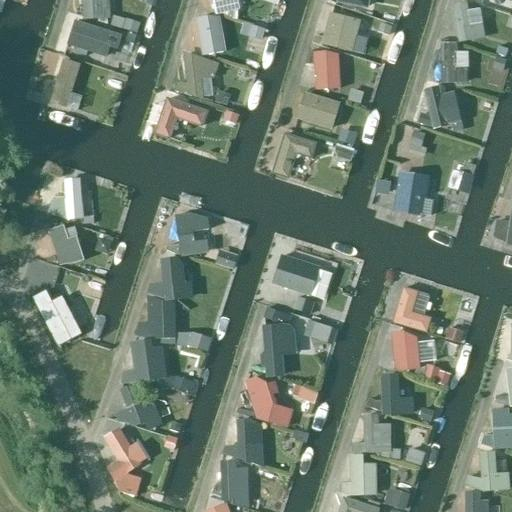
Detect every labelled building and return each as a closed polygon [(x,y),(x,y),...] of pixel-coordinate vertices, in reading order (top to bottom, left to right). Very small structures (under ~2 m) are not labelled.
[(81,0),(83,22),(110,20),(108,0),(81,0)] [(235,0),(210,0),(214,16),(238,10),(235,0)] [(336,0),(336,4),(367,10),(368,0),(336,0)] [(450,5),(457,44),(484,39),(482,23),(470,25),(466,3),(450,5)] [(359,21),(328,14),(320,45),(351,53),(359,21)] [(219,17),(194,20),(201,57),(225,53),(219,18),(219,17)] [(82,26),(70,26),(70,57),(93,56),(93,33),(82,33),(82,26)] [(439,44),(440,85),(467,84),(467,68),(455,69),(454,53),(456,53),(456,44),(439,44)] [(314,91),(339,89),(337,67),(340,67),(339,56),(324,52),(325,53),(312,54),(307,53),(303,66),(314,66),(314,91)] [(175,85),(173,93),(202,100),(200,80),(213,79),(218,65),(182,54),(185,84),(175,85)] [(79,66),(62,60),(49,104),(66,109),(79,66)] [(438,87),(422,91),(432,130),(461,123),(454,94),(441,97),(438,87)] [(294,120),(331,131),(339,105),(302,93),(294,120)] [(201,128),(207,112),(165,98),(153,136),(169,141),(176,119),(201,128)] [(282,134),(270,175),(288,180),(295,156),(311,161),(316,144),(282,134)] [(428,177),(398,172),(392,214),(419,218),(422,197),(425,197),(428,177)] [(51,201),(46,215),(66,221),(82,220),(79,180),(62,181),(64,200),(51,201)] [(511,205),(510,206),(508,223),(494,221),(491,238),(505,245),(511,246),(511,205)] [(190,214),(174,217),(180,259),(208,255),(206,241),(193,243),(192,232),(208,230),(207,219),(190,214)] [(63,227),(47,232),(58,268),(71,266),(83,262),(76,238),(67,241),(63,227)] [(272,299),(300,306),(307,279),(293,275),(298,254),(283,251),(272,299)] [(159,260),(161,283),(149,285),(147,292),(146,296),(164,302),(193,300),(191,284),(184,284),(182,266),(177,258),(159,260)] [(45,269),(34,276),(55,308),(65,301),(45,269)] [(417,293),(402,288),(391,324),(426,335),(430,320),(411,314),(417,293)] [(149,325),(138,324),(135,337),(145,340),(174,340),(171,308),(167,308),(167,304),(148,298),(149,325)] [(279,325),(261,327),(263,352),(259,357),(260,367),(265,370),(265,379),(282,378),(280,357),(295,356),(293,333),(288,327),(279,325)] [(403,332),(389,334),(394,374),(419,371),(416,339),(403,332)] [(121,373),(121,386),(166,380),(161,347),(150,348),(150,340),(129,343),(133,371),(121,373)] [(398,375),(379,376),(380,417),(413,416),(412,399),(399,399),(398,375)] [(265,383),(255,378),(244,382),(255,420),(287,430),(291,412),(275,406),(271,395),(277,394),(274,383),(265,384),(265,383)] [(132,386),(119,391),(126,411),(114,415),(118,424),(132,426),(133,428),(144,424),(147,432),(161,427),(152,401),(139,406),(132,386)] [(507,410),(490,411),(491,437),(481,437),(478,446),(493,451),(511,450),(511,415),(508,416),(507,410)] [(377,416),(362,417),(362,444),(350,445),(351,455),(390,454),(389,426),(377,426),(377,416)] [(249,420),(235,421),(237,447),(224,448),(222,456),(263,469),(261,427),(249,420)] [(129,448),(118,429),(102,439),(117,462),(106,469),(118,493),(135,498),(140,480),(130,477),(128,474),(141,466),(139,464),(146,460),(136,444),(129,448)] [(495,475),(494,453),(478,454),(480,480),(465,477),(463,484),(462,487),(481,493),(508,492),(508,474),(495,475)] [(362,456),(348,457),(349,484),(340,485),(340,495),(350,497),(376,496),(375,465),(362,465),(362,456)] [(234,462),(219,463),(221,502),(236,502),(235,479),(239,479),(239,470),(234,470),(234,462)] [(479,493),(463,493),(463,511),(487,511),(487,503),(479,503),(479,493)] [(377,511),(378,510),(341,498),(336,511),(377,511)]
